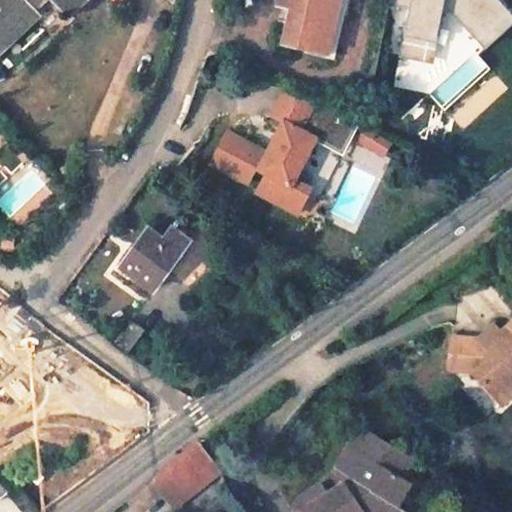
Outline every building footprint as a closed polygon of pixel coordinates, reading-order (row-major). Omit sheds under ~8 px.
[(0,0),(0,47),(37,12),(30,6),(36,0),(47,0),(64,17),(81,0),(0,0)] [(337,0),(275,0),(276,1),(295,6),(291,21),(286,20),(282,39),(327,48),(337,0)] [(444,0),(410,0),(409,8),(400,56),(433,62),(444,0)] [(511,28),(511,11),(501,0),(455,0),(453,14),(486,51),(511,28)] [(229,136),(212,170),(248,188),(255,173),(267,179),(257,197),(298,218),(311,193),(295,185),(301,171),(316,144),(321,147),(337,116),(286,90),(270,120),(283,126),(267,157),(229,136)] [(367,152),(375,139),(364,132),(356,145),(367,152)] [(383,161),(391,148),(375,139),(367,152),(383,161)] [(318,180),(301,171),(295,185),(311,193),(318,180)] [(163,239),(148,229),(122,265),(153,288),(177,256),(160,243),(163,239)] [(167,234),(163,239),(160,243),(177,256),(183,247),(167,234)] [(477,339),(449,336),(445,366),(472,369),(495,395),(511,379),(511,320),(501,330),(490,340),(477,339)] [(501,330),(495,322),(477,339),(490,340),(501,330)] [(0,385),(39,352),(14,325),(0,336),(0,385)] [(327,487),(301,502),(306,511),(386,511),(396,506),(402,511),(418,485),(407,479),(420,460),(369,429),(357,449),(370,458),(350,487),(334,497),(327,487)] [(220,473),(199,440),(156,475),(129,497),(140,511),(147,511),(165,498),(175,510),(220,473)] [(370,458),(357,449),(338,479),(350,487),(370,458)] [(0,477),(0,485),(8,494),(19,483),(8,470),(0,477)]
